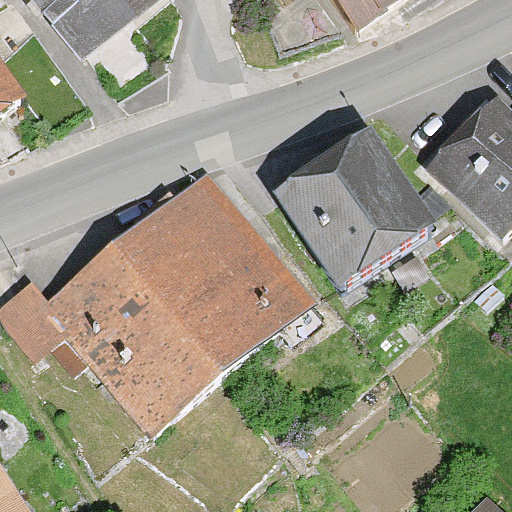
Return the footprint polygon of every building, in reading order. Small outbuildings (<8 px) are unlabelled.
[(37,0),(84,64),(173,0),(37,0)] [(318,0),(352,48),(422,0),(318,0)] [(0,123),(19,111),(0,82),(0,123)] [(511,118),(490,95),(421,160),(503,246),(511,237),(511,118)] [(356,136),(269,196),(340,299),(427,240),(356,136)] [(28,284),(0,306),(0,336),(30,374),(73,340),(155,442),(317,312),(213,183),(51,312),(28,284)] [(25,511),(0,471),(0,511),(25,511)]
